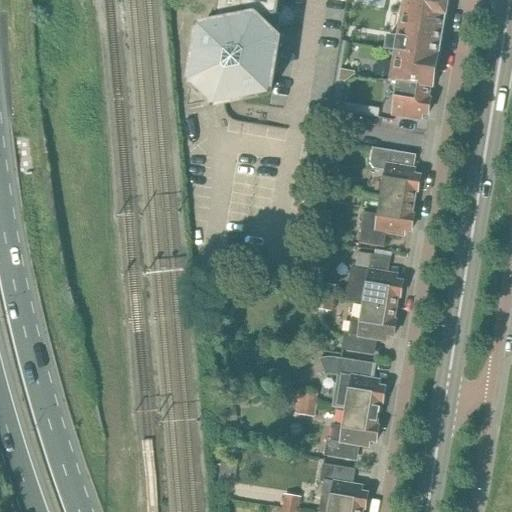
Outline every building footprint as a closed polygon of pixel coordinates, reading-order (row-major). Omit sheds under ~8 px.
[(218,0),(214,25),(200,28),(191,83),(192,84),(188,110),(213,106),(214,107),(269,95),(278,40),(273,35),(276,16),(277,16),(277,15),(279,0),(218,0)] [(386,49),(397,51),(392,81),(398,83),(393,116),(420,120),(421,114),(427,115),(430,99),(428,98),(430,87),(433,88),(445,16),(446,16),(448,0),(404,0),(398,38),(388,37),(386,49)] [(372,148),(370,163),(374,169),(386,171),(382,198),(413,203),(415,191),(417,192),(420,176),(413,175),(414,169),(396,166),(398,153),(416,156),(416,155),(397,152),(372,148)] [(335,190),(350,193),(352,180),(337,178),(335,190)] [(348,205),(350,193),(335,190),(333,202),(348,205)] [(364,213),(360,243),(385,247),(387,233),(403,235),(404,230),(411,231),(413,215),(411,214),(413,203),(382,198),(379,216),(364,213)] [(318,208),(316,224),(328,226),(331,210),(318,208)] [(351,267),(346,300),(364,304),(396,309),(398,297),(400,298),(402,282),(396,280),(397,275),(388,273),(376,271),(379,256),(371,255),(358,253),(355,268),(351,267)] [(318,295),(333,298),(335,285),(320,282),(318,295)] [(333,298),(318,295),(316,307),(330,310),(333,298)] [(344,333),(342,349),(355,352),(357,337),(385,341),(386,335),(393,336),(396,321),(394,320),(396,309),(364,304),(361,321),(351,319),(349,334),(344,333)] [(326,359),(319,359),(325,375),(338,375),(332,407),(347,409),(378,415),(380,403),(382,403),(385,388),(378,386),(379,381),(373,380),(370,379),(373,364),(340,359),(333,359),(326,359)] [(287,389),(286,398),(300,401),(315,403),(317,392),(302,389),(302,391),(287,389)] [(286,398),(285,403),(299,406),(298,414),(313,416),(315,403),(300,401),(286,398)] [(327,439),(324,455),(338,457),(340,442),(368,447),(369,441),(376,442),(378,426),(376,426),(378,415),(347,409),(344,427),(334,425),(331,439),(327,439)] [(223,459),(218,485),(233,488),(238,462),(223,459)] [(322,496),(319,511),(362,511),(363,509),(364,509),(367,493),(360,492),(361,486),(353,485),(334,482),(336,467),(323,464),(320,481),(324,482),(322,496)] [(285,495),(282,508),(297,510),(299,497),(285,495)]
